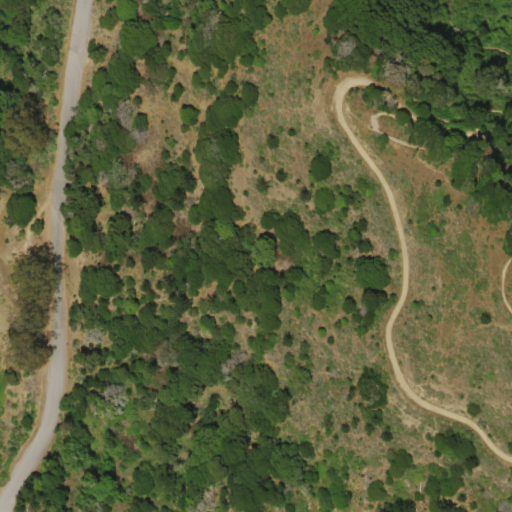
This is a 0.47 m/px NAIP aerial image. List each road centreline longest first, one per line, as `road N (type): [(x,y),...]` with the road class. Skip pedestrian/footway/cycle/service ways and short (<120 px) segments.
road 1 (track): [(511,438),(429,382),(416,335),(433,288),(431,242),(413,182),(370,118),(373,93),(396,85),(451,121),(511,135)]
road 2 (residential): [(18,511),(67,413),(73,199),(99,0)]
